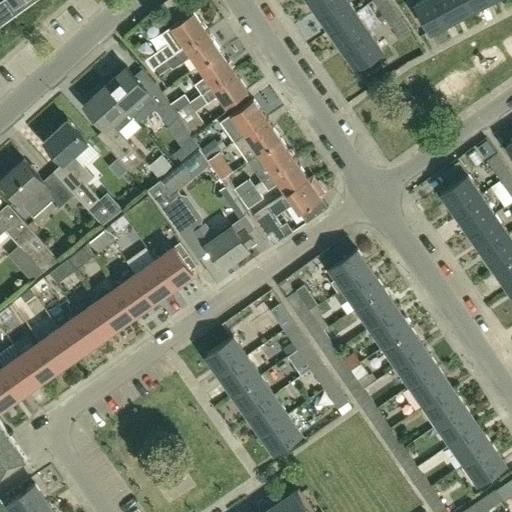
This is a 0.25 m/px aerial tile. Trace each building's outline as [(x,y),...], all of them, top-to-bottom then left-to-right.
[(7,0),(0,5),(0,25),(35,0),(7,0)] [(310,0),(316,9),(329,0),(310,0)] [(330,29),(356,10),(349,0),(329,0),(316,9),(330,29)] [(374,0),(386,17),(396,10),(388,0),(374,0)] [(451,19),(441,0),(417,0),(415,1),(429,30),(451,19)] [(472,8),(468,0),(441,0),(451,19),(472,8)] [(488,0),(468,0),(472,8),(488,0)] [(153,68),(155,67),(207,30),(193,10),(162,32),(169,43),(147,58),(153,68)] [(343,48),(370,30),(356,10),(330,29),(343,48)] [(396,10),(386,17),(400,37),(410,30),(396,10)] [(191,55),(199,65),(221,50),(207,30),(155,67),(160,73),(171,65),(172,68),(191,55)] [(357,68),(384,50),(370,30),(343,48),(357,68)] [(202,92),(234,70),(221,50),(199,65),(206,76),(196,83),(202,92)] [(126,65),(105,84),(127,107),(138,120),(155,106),(166,123),(178,114),(175,108),(171,103),(155,80),(147,87),(126,65)] [(226,105),(248,89),(234,70),(202,92),(208,101),(219,94),(226,105)] [(105,84),(85,102),(105,125),(96,133),(119,158),(130,170),(145,157),(134,145),(127,137),(141,124),(138,120),(127,107),(105,84)] [(175,108),(189,99),(185,93),(171,103),(175,108)] [(235,141),(267,118),(253,98),(231,113),(233,115),(222,122),(235,141)] [(189,99),(175,108),(178,114),(192,134),(206,124),(189,99)] [(67,117),(43,139),(62,160),(53,169),(73,192),(74,191),(88,208),(103,224),(114,215),(100,199),(85,181),(93,174),(73,152),(87,139),(67,117)] [(235,141),(248,160),(281,137),(267,118),(235,141)] [(248,160),(262,180),(295,157),(281,137),(248,160)] [(213,141),(201,149),(207,158),(219,151),(213,141)] [(190,224),(193,228),(202,222),(202,216),(187,194),(181,193),(178,189),(210,163),(207,158),(201,149),(200,147),(148,187),(180,231),(190,224)] [(219,151),(207,158),(210,163),(221,178),(233,170),(219,151)] [(501,178),(511,171),(497,151),(487,158),(501,178)] [(23,157),(0,177),(0,179),(19,201),(20,202),(31,214),(32,213),(49,197),(52,200),(57,206),(73,192),(53,169),(42,178),(23,157)] [(279,182),(286,192),(308,177),(295,157),(262,180),(268,189),(279,182)] [(164,159),(153,169),(160,177),(171,167),(164,159)] [(511,172),(511,171),(501,178),(511,193),(511,172)] [(468,172),(441,191),(455,211),(482,192),(468,172)] [(239,193),(254,183),(250,177),(235,187),(239,193)] [(329,206),(322,197),(324,195),(325,192),(318,181),(314,184),(308,177),(286,192),(287,193),(255,215),(269,234),(283,224),(276,214),(293,202),(307,221),(329,206)] [(254,183),(239,193),(249,207),(263,197),(254,183)] [(495,211),(492,207),(482,192),(455,211),(469,230),(495,211)] [(148,196),(123,214),(128,220),(152,202),(148,196)] [(0,230),(4,227),(20,245),(43,270),(58,259),(34,232),(7,202),(0,208),(0,230)] [(482,249),(509,231),(495,211),(469,230),(482,249)] [(123,215),(112,223),(118,232),(130,223),(123,215)] [(246,226),(239,231),(233,222),(215,235),(204,220),(202,222),(193,228),(204,244),(207,241),(223,263),(249,245),(248,244),(255,239),(246,226)] [(113,240),(105,229),(90,240),(98,251),(113,240)] [(496,269),(511,257),(511,235),(509,231),(482,249),(492,263),(496,269)] [(174,243),(184,257),(189,253),(179,240),(174,243)] [(174,243),(155,257),(154,258),(173,284),(193,270),(184,257),(174,243)] [(69,258),(76,267),(94,254),(87,244),(69,258)] [(173,284),(154,258),(155,257),(149,247),(138,254),(145,264),(135,271),(154,297),(173,284)] [(346,288),(345,286),(371,268),(357,248),(331,266),(339,278),(333,282),(340,292),(346,288)] [(509,288),(511,286),(511,257),(496,269),(509,288)] [(57,281),(76,267),(69,258),(50,272),(57,281)] [(358,305),(384,287),(371,268),(345,286),(346,288),(340,292),(336,295),(343,305),(353,298),(358,305)] [(154,297),(135,271),(116,285),(134,311),(154,297)] [(285,294),(299,315),(317,302),(303,282),(285,294)] [(134,311),(116,285),(97,298),(115,324),(134,311)] [(358,305),(371,325),(398,307),(384,287),(358,305)] [(115,324),(97,298),(78,312),(96,338),(115,324)] [(267,310),(281,330),(294,320),(280,300),(267,310)] [(299,315),(313,334),(323,327),(310,308),(318,303),(317,302),(299,315)] [(8,306),(0,312),(0,320),(1,323),(13,313),(8,306)] [(385,344),(411,326),(398,307),(371,325),(385,344)] [(96,338),(78,312),(58,325),(77,351),(96,338)] [(281,330),(294,349),(307,340),(294,320),(281,330)] [(77,351),(58,325),(39,339),(58,365),(77,351)] [(398,364),(425,346),(411,326),(385,344),(398,364)] [(326,354),(336,347),(323,327),(313,334),(326,354)] [(221,372),(248,353),(234,333),(207,352),(221,372)] [(39,379),(58,365),(39,339),(20,352),(39,379)] [(301,373),(308,368),(321,359),(307,340),(294,349),(295,350),(288,355),(301,373)] [(398,364),(412,383),(438,365),(425,346),(398,364)] [(340,373),(350,366),(336,347),(326,354),(340,373)] [(39,379),(20,352),(1,366),(20,392),(39,379)] [(234,391),(261,372),(248,353),(221,372),(234,391)] [(308,368),(321,388),(335,379),(321,359),(308,368)] [(412,383),(425,403),(452,385),(438,365),(412,383)] [(0,405),(20,392),(1,366),(0,366),(0,405)] [(353,393),(364,386),(350,366),(340,373),(353,393)] [(248,410),(275,391),(261,372),(234,391),(248,410)] [(348,399),(335,379),(321,388),(335,408),(348,399)] [(439,422),(465,404),(452,385),(425,403),(439,422)] [(367,412),(377,405),(364,386),(353,393),(367,412)] [(261,430),(288,411),(275,391),(248,410),(261,430)] [(452,442),(479,424),(465,404),(439,422),(452,442)] [(381,432),(391,425),(377,405),(367,412),(381,432)] [(275,450),(302,431),(288,411),(261,430),(275,450)] [(0,474),(1,476),(28,457),(8,430),(0,419),(0,474)] [(452,442),(466,461),(492,443),(479,424),(452,442)] [(394,452),(404,445),(391,425),(381,432),(394,452)] [(466,461),(480,482),(506,464),(492,443),(466,461)] [(414,459),(404,445),(394,452),(408,471),(418,464),(414,459)] [(421,491),(431,484),(418,464),(408,471),(421,491)] [(34,511),(49,502),(35,482),(9,500),(17,511),(34,511)] [(450,511),(445,504),(431,484),(421,491),(435,511),(450,511)] [(314,511),(297,487),(277,501),(285,511),(314,511)] [(476,501),(483,511),(490,511),(488,507),(502,497),(496,487),(476,501)] [(285,511),(277,501),(260,511),(285,511)] [(476,501),(460,511),(481,511),(483,511),(476,501)] [(55,511),(49,502),(34,511),(55,511)]
